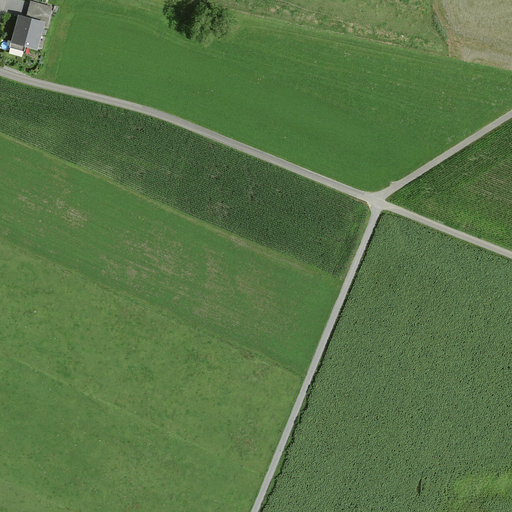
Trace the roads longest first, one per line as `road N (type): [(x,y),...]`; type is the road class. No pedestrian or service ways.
road 1 (unclassified): [(380,206),(154,114),(0,72)]
road 2 (track): [(380,206),(257,511)]
road 3 (unclassified): [(511,117),(380,206)]
road 4 (unclassified): [(511,257),(380,206)]
